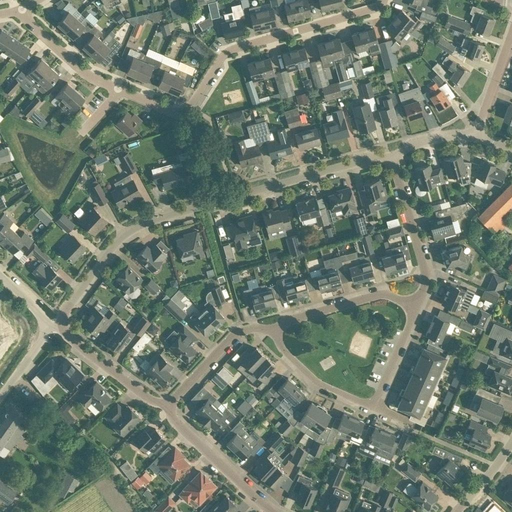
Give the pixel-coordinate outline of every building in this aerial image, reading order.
[(57,23),(65,31),(76,18),(72,14),(77,9),(68,2),(65,6),(61,2),(60,0),(54,4),(57,6),(56,7),(60,11),(64,15),(57,23)] [(268,0),(270,8),(261,10),(265,27),(276,24),(274,12),(280,11),(276,0),(268,0)] [(276,0),(280,11),(285,10),(288,20),(299,17),(295,0),(276,0)] [(295,0),(299,17),(310,14),(307,0),(295,0)] [(332,8),(330,0),(318,0),(321,10),(332,8)] [(409,0),(408,4),(429,12),(431,6),(426,4),(426,0),(409,0)] [(208,3),(211,18),(220,16),(216,1),(208,3)] [(242,7),(241,3),(231,5),(235,19),(221,22),(225,38),(245,34),(241,17),(244,16),(242,7)] [(248,8),(254,30),(265,27),(261,10),(260,5),(248,8)] [(472,14),(470,21),(477,23),(475,29),(487,33),(493,18),(482,14),(484,9),(472,5),(469,13),(472,14)] [(148,13),(146,17),(159,22),(164,9),(148,13)] [(402,10),(394,19),(410,32),(414,28),(415,28),(421,21),(415,16),(413,19),(402,10)] [(419,17),(433,22),(436,16),(422,11),(419,17)] [(89,12),(85,16),(93,23),(97,19),(89,12)] [(120,13),(115,17),(120,23),(125,18),(120,13)] [(147,13),(138,16),(139,23),(143,24),(147,13)] [(447,15),(444,25),(452,28),(453,29),(459,31),(467,34),(471,23),(447,15)] [(198,23),(202,30),(213,24),(210,16),(198,23)] [(81,30),(85,34),(93,25),(85,17),(80,22),(76,18),(65,31),(73,38),(81,30)] [(410,32),(394,19),(387,28),(400,39),(407,30),(410,32)] [(130,34),(136,36),(142,25),(136,22),(130,34)] [(167,24),(160,26),(162,33),(169,30),(167,24)] [(82,46),(90,54),(102,41),(97,37),(102,33),(93,25),(85,34),(89,38),(82,46)] [(175,28),(171,37),(176,39),(180,30),(175,28)] [(374,28),(363,31),(369,54),(380,51),(378,43),(374,28)] [(0,30),(0,48),(1,50),(11,36),(1,29),(0,30)] [(363,31),(351,34),(356,51),(357,50),(359,57),(369,54),(363,31)] [(431,34),(428,40),(462,61),(465,54),(478,59),(483,44),(471,39),(471,40),(463,37),(459,47),(456,45),(455,46),(440,36),(438,39),(431,34)] [(1,50),(11,56),(20,42),(11,36),(1,50)] [(102,41),(90,54),(98,61),(106,53),(110,57),(121,45),(113,37),(106,45),(102,41)] [(339,38),(328,41),(333,58),(332,58),(334,64),(339,81),(348,79),(345,66),(347,63),(353,61),(350,52),(344,54),(339,38)] [(328,41),(317,44),(321,60),(323,67),(334,64),(332,58),(333,58),(328,41)] [(20,42),(11,56),(21,62),(30,49),(20,42)] [(196,50),(204,57),(209,51),(201,44),(196,50)] [(304,47),(293,50),(298,66),(308,63),(309,63),(304,47)] [(146,54),(130,48),(125,59),(131,61),(126,72),(136,76),(146,54)] [(394,49),(387,51),(391,66),(398,64),(394,50),(394,49)] [(293,50),(282,53),(287,70),(287,69),(298,66),(293,50)] [(387,51),(380,53),(385,68),(391,66),(387,51)] [(161,61),(146,54),(136,76),(146,81),(151,71),(156,73),(161,61)] [(450,76),(458,82),(461,84),(470,71),(458,63),(458,64),(446,56),(442,62),(454,70),(450,76)] [(270,57),(259,60),(264,76),(274,73),(275,73),(270,57)] [(29,80),(33,84),(37,80),(49,66),(41,58),(24,76),(29,80)] [(359,59),(353,61),(354,66),(357,76),(364,74),(359,59)] [(259,60),(247,63),(252,80),(264,76),(259,60)] [(177,68),(161,61),(156,73),(162,75),(157,85),(167,90),(177,68)] [(177,68),(167,90),(178,94),(182,84),(187,86),(195,68),(180,61),(179,62),(177,68)] [(436,72),(444,80),(450,75),(437,61),(431,66),(436,72)] [(37,80),(33,84),(38,88),(42,92),(58,74),(49,66),(37,80)] [(20,71),(18,69),(12,75),(15,77),(20,71)] [(324,69),(318,71),(322,85),(329,83),(325,69),(324,69)] [(318,71),(311,73),(315,87),(316,87),(322,85),(318,71)] [(444,80),(436,72),(431,77),(439,85),(444,80)] [(4,90),(10,95),(21,82),(15,77),(4,90)] [(302,80),(303,82),(303,86),(311,84),(309,78),(302,80)] [(290,79),(283,81),(287,95),(288,95),(294,93),(290,79)] [(252,80),(246,83),(253,106),(260,103),(258,98),(252,80)] [(59,101),(63,105),(77,89),(69,81),(55,96),(60,101),(59,101)] [(283,81),(276,83),(279,93),(281,97),(287,95),(283,81)] [(360,83),(365,97),(373,95),(369,81),(360,83)] [(322,87),(326,99),(342,94),(338,82),(322,87)] [(430,96),(438,109),(449,102),(441,89),(440,90),(435,82),(429,86),(434,93),(430,96)] [(418,86),(398,93),(402,106),(404,105),(409,118),(422,113),(418,100),(425,98),(418,86)] [(77,89),(63,105),(67,108),(68,107),(72,112),(86,97),(77,89)] [(309,91),(296,95),(298,105),(312,101),(309,91)] [(382,95),(376,97),(384,125),(397,121),(392,107),(398,105),(395,96),(384,99),(382,95)] [(34,110),(42,101),(36,96),(22,112),(28,117),(29,116),(34,110)] [(351,106),(358,132),(376,128),(368,101),(351,106)] [(269,105),(271,111),(278,109),(276,103),(269,105)] [(323,124),(328,141),(349,135),(341,108),(331,111),(334,121),(323,124)] [(34,110),(29,116),(33,120),(38,114),(34,110)] [(242,111),(236,113),(238,120),(244,119),(242,111)] [(116,123),(129,135),(142,121),(133,113),(130,116),(126,112),(116,123)] [(299,114),(286,117),(289,128),(302,124),(299,114)] [(264,116),(255,119),(256,123),(259,134),(266,132),(269,131),(264,116)] [(248,125),(247,125),(247,126),(250,137),(253,136),(259,134),(256,123),(248,125)] [(269,131),(266,132),(269,142),(267,142),(271,157),(291,151),(287,136),(284,127),(276,129),(271,131),(269,131)] [(295,134),(299,149),(320,143),(316,128),(295,134)] [(238,141),(235,141),(237,150),(237,151),(241,166),(249,163),(249,162),(261,159),(262,160),(258,145),(255,145),(253,136),(250,137),(242,139),(239,140),(239,139),(238,140),(238,141)] [(6,148),(0,149),(0,161),(10,159),(6,148)] [(117,156),(127,173),(136,168),(127,151),(117,156)] [(186,152),(178,154),(180,160),(188,158),(186,152)] [(448,177),(459,174),(462,184),(469,182),(470,162),(462,161),(461,155),(444,160),(448,177)] [(99,156),(94,158),(96,164),(102,161),(99,156)] [(489,181),(500,185),(505,172),(494,168),(495,165),(484,160),(481,167),(479,167),(475,177),(489,182),(489,181)] [(160,166),(151,168),(155,182),(163,180),(165,187),(165,186),(177,183),(178,184),(186,181),(182,166),(181,162),(160,168),(160,166)] [(429,164),(414,169),(419,184),(416,185),(415,188),(415,190),(416,193),(418,194),(420,195),(423,195),(425,193),(426,190),(426,187),(426,188),(435,185),(435,184),(444,182),(440,167),(431,170),(429,164)] [(127,183),(112,192),(120,206),(141,194),(133,180),(129,174),(124,177),(127,183)] [(367,196),(361,197),(366,214),(376,211),(374,203),(378,202),(378,200),(387,197),(384,186),(382,187),(379,178),(364,183),(367,196)] [(500,216),(511,203),(511,182),(477,216),(488,227),(489,227),(495,233),(495,234),(507,222),(506,222),(500,216)] [(90,188),(99,204),(107,200),(98,183),(90,188)] [(341,189),(342,191),(328,195),(333,211),(342,208),(344,214),(356,210),(350,187),(341,189)] [(302,200),(295,203),(298,212),(300,219),(315,215),(318,226),(330,222),(325,207),(319,209),(316,197),(308,199),(308,198),(302,200)] [(86,210),(78,218),(94,233),(107,220),(95,209),(96,207),(91,202),(85,210),(86,210)] [(447,216),(437,219),(429,221),(434,238),(444,235),(444,237),(455,234),(451,221),(456,220),(467,208),(465,202),(445,208),(447,216)] [(267,213),(263,214),(268,231),(270,239),(285,234),(284,229),(291,227),(286,209),(279,211),(279,209),(272,211),(271,209),(267,211),(267,213)] [(0,241),(3,244),(15,231),(10,226),(14,222),(4,213),(0,216),(0,241)] [(46,214),(43,218),(43,221),(46,224),(51,219),(46,214)] [(56,221),(68,232),(74,225),(62,214),(56,221)] [(242,220),(230,223),(235,241),(236,241),(238,249),(246,247),(244,239),(249,237),(251,245),(261,242),(258,232),(256,232),(251,215),(241,218),(242,220)] [(365,225),(358,227),(360,235),(367,233),(365,225)] [(385,229),(388,238),(404,234),(401,225),(385,229)] [(187,233),(187,236),(176,239),(180,256),(195,251),(196,257),(204,255),(197,230),(187,233)] [(15,231),(3,244),(13,253),(18,246),(23,251),(34,240),(25,232),(21,236),(15,231)] [(374,234),(376,241),(382,240),(380,232),(374,234)] [(285,237),(290,255),(303,251),(298,233),(285,237)] [(368,234),(362,235),(361,236),(366,254),(374,252),(368,234)] [(60,251),(72,262),(86,247),(74,236),(60,251)] [(25,252),(28,256),(32,252),(43,262),(49,255),(34,242),(25,252)] [(390,248),(396,269),(407,267),(404,259),(410,258),(406,243),(390,248)] [(136,256),(152,271),(162,260),(167,254),(156,244),(151,249),(146,245),(136,256)] [(446,266),(454,264),(466,269),(471,257),(463,254),(461,245),(442,250),(446,266)] [(381,257),(386,272),(396,269),(390,248),(386,249),(387,255),(381,257)] [(364,279),(358,258),(347,260),(345,254),(339,255),(343,270),(349,268),(353,282),(364,279)] [(363,254),(357,255),(358,258),(364,279),(374,276),(368,255),(364,256),(363,254)] [(336,264),(325,266),(331,288),(342,285),(338,271),(343,270),(339,255),(334,257),(336,264)] [(277,260),(271,262),(272,268),(279,266),(277,260)] [(33,271),(51,289),(62,277),(48,264),(45,267),(40,263),(33,271)] [(120,285),(127,292),(128,293),(129,292),(130,292),(142,279),(128,265),(115,278),(121,284),(120,285)] [(310,277),(313,287),(319,285),(320,291),(331,288),(325,266),(309,271),(310,277)] [(213,269),(206,270),(208,277),(214,275),(213,269)] [(240,280),(238,273),(231,275),(234,282),(240,280)] [(297,274),(292,276),(298,297),(309,294),(307,289),(313,287),(310,277),(304,279),(298,280),(297,274)] [(486,290),(498,295),(505,279),(493,274),(486,290)] [(223,275),(217,277),(219,283),(225,281),(223,275)] [(277,283),(280,296),(286,295),(288,300),(298,297),(292,276),(276,280),(277,283)] [(144,285),(153,293),(159,287),(151,279),(144,285)] [(265,283),(259,285),(266,307),(276,304),(275,298),(280,296),(277,283),(271,285),(271,288),(266,290),(265,283)] [(447,285),(444,292),(469,303),(474,292),(467,288),(466,290),(450,283),(449,286),(447,285)] [(266,307),(259,285),(254,286),(245,289),(249,306),(253,305),(255,310),(266,307)] [(207,307),(202,312),(216,327),(225,319),(213,305),(215,303),(216,304),(225,301),(220,286),(210,289),(211,290),(213,296),(207,301),(204,304),(207,307)] [(179,288),(170,298),(177,304),(185,294),(179,288)] [(481,297),(495,304),(499,297),(484,290),(481,297)] [(469,303),(444,292),(441,299),(442,300),(441,303),(457,310),(459,306),(467,309),(469,303)] [(117,302),(113,306),(119,311),(127,302),(121,297),(117,302)] [(163,305),(179,320),(186,313),(177,304),(170,298),(163,305)] [(91,314),(83,324),(95,332),(99,327),(104,332),(117,315),(109,308),(104,314),(102,312),(94,306),(89,313),(91,314)] [(473,324),(484,329),(491,313),(480,308),(473,324)] [(434,314),(430,324),(450,333),(455,324),(458,325),(458,326),(471,332),(473,325),(461,320),(461,319),(439,310),(437,316),(434,314)] [(194,312),(190,316),(206,335),(216,327),(202,312),(197,316),(194,312)] [(132,329),(139,335),(150,322),(142,316),(132,329)] [(108,342),(118,350),(124,342),(126,344),(135,332),(120,321),(117,325),(111,333),(113,334),(108,342)] [(146,330),(153,335),(158,328),(151,323),(146,330)] [(501,353),(511,358),(511,339),(511,335),(511,331),(494,323),(491,330),(493,330),(491,336),(498,338),(496,343),(504,346),(501,353)] [(170,345),(169,346),(171,348),(171,349),(174,352),(175,352),(185,361),(196,349),(192,345),(198,338),(195,335),(183,324),(178,331),(181,334),(170,345)] [(450,333),(430,324),(425,334),(431,337),(429,342),(443,349),(450,333)] [(138,338),(145,344),(149,339),(142,333),(138,338)] [(423,347),(418,359),(442,370),(448,358),(423,347)] [(244,350),(233,363),(247,376),(265,356),(256,348),(249,355),(244,350)] [(466,349),(463,357),(469,360),(473,352),(466,349)] [(475,350),(472,357),(486,362),(489,355),(475,350)] [(145,371),(155,380),(156,379),(162,384),(171,374),(168,371),(173,366),(165,359),(159,354),(157,357),(150,364),(151,365),(145,371)] [(265,356),(247,376),(261,389),(272,377),(267,372),(274,365),(265,356)] [(491,384),(490,385),(497,388),(498,387),(508,391),(510,388),(511,389),(511,385),(511,377),(506,375),(507,371),(509,372),(511,365),(511,364),(490,356),(487,363),(488,363),(485,372),(492,375),(489,383),(491,384)] [(36,374),(45,382),(54,373),(69,389),(83,375),(66,359),(59,366),(51,359),(36,374)] [(418,359),(413,371),(437,382),(442,370),(418,359)] [(450,384),(456,387),(464,369),(458,366),(450,384)] [(413,371),(408,383),(432,394),(437,382),(413,371)] [(281,392),(286,396),(296,385),(288,377),(279,387),(274,383),(268,389),(276,397),(281,392)] [(86,405),(91,400),(100,409),(111,398),(101,389),(103,388),(96,381),(85,393),(83,392),(78,397),(86,405)] [(408,383),(402,395),(427,406),(427,405),(431,406),(434,401),(429,399),(432,394),(408,383)] [(296,385),(286,396),(280,401),(293,413),(301,404),(297,400),(304,393),(296,385)] [(198,417),(203,422),(217,407),(212,402),(216,398),(203,386),(194,395),(203,403),(196,412),(199,415),(198,417)] [(476,411),(496,420),(502,405),(498,403),(501,396),(478,386),(472,400),(479,403),(476,411)] [(245,399),(251,404),(256,398),(250,393),(245,399)] [(427,406),(402,395),(397,407),(411,413),(409,416),(423,423),(426,417),(422,415),(427,406)] [(238,405),(245,411),(250,406),(243,400),(238,405)] [(67,401),(57,411),(62,416),(67,410),(72,406),(67,401)] [(302,413),(294,424),(300,428),(304,422),(309,426),(322,406),(320,404),(317,403),(316,405),(311,402),(305,412),(303,411),(302,413)] [(111,422),(111,423),(123,434),(140,417),(128,406),(124,410),(117,403),(105,416),(111,422)] [(11,404),(0,420),(0,435),(13,445),(25,428),(18,423),(25,414),(11,404)] [(252,406),(247,411),(252,415),(257,410),(252,406)] [(309,426),(305,431),(316,439),(315,440),(324,444),(326,440),(330,428),(325,426),(323,425),(330,414),(326,411),(327,410),(325,408),(322,406),(309,426)] [(217,407),(203,422),(209,427),(210,425),(214,429),(222,421),(226,425),(235,416),(226,408),(222,412),(217,407)] [(341,419),(337,428),(342,430),(339,437),(341,438),(344,439),(347,432),(354,417),(343,413),(341,419)] [(347,432),(344,439),(349,441),(352,434),(357,436),(361,427),(364,421),(354,417),(347,432)] [(239,420),(228,432),(232,436),(226,443),(234,450),(249,434),(241,427),(244,425),(239,420)] [(278,428),(285,435),(293,426),(287,420),(278,428)] [(470,420),(462,440),(484,449),(490,434),(484,432),(487,426),(470,420)] [(367,429),(363,439),(366,440),(363,445),(376,450),(385,430),(375,426),(372,431),(367,429)] [(144,451),(148,446),(153,451),(155,453),(162,446),(160,444),(165,438),(155,428),(149,434),(145,429),(138,436),(133,440),(144,451)] [(330,428),(326,440),(331,442),(336,431),(333,429),(330,428)] [(265,443),(272,450),(284,437),(277,430),(265,443)] [(376,450),(376,451),(386,455),(387,452),(393,454),(398,443),(393,440),(395,435),(385,430),(376,450)] [(403,431),(400,438),(409,442),(412,435),(403,431)] [(249,434),(234,450),(242,458),(249,450),(253,454),(262,446),(249,434)] [(13,445),(0,435),(0,450),(3,445),(10,450),(13,445)] [(314,454),(318,456),(324,444),(315,441),(310,453),(314,454)] [(291,460),(300,465),(307,452),(297,444),(289,452),(293,455),(291,460)] [(189,464),(182,457),(184,456),(175,447),(166,456),(162,452),(149,465),(155,471),(160,466),(167,473),(169,471),(176,478),(189,464)] [(254,469),(264,479),(277,465),(269,458),(272,454),(267,449),(255,462),(258,464),(254,469)] [(443,479),(444,478),(450,483),(451,482),(453,482),(456,479),(456,477),(460,472),(455,467),(456,463),(459,464),(462,457),(445,449),(439,464),(442,466),(436,473),(443,479)] [(328,460),(334,461),(336,453),(330,451),(328,460)] [(306,457),(305,458),(311,461),(314,454),(310,453),(308,452),(308,453),(306,457)] [(335,463),(343,466),(346,459),(338,455),(335,463)] [(400,470),(415,481),(421,472),(407,461),(400,470)] [(326,482),(337,486),(345,468),(334,463),(326,482)] [(277,465),(264,479),(265,478),(275,488),(279,483),(287,491),(292,480),(277,465)] [(134,470),(127,475),(130,480),(137,474),(134,470)] [(145,471),(139,477),(144,482),(150,476),(145,471)] [(177,496),(186,505),(191,500),(197,505),(215,486),(209,480),(210,479),(204,474),(204,475),(200,471),(182,490),(182,491),(177,496)] [(56,494),(63,497),(67,489),(72,491),(78,480),(66,474),(56,494)] [(309,484),(311,480),(298,475),(297,479),(293,488),(299,490),(295,501),(309,507),(313,497),(317,487),(309,484)] [(132,482),(137,489),(143,482),(137,476),(132,482)] [(0,498),(8,504),(16,493),(0,481),(0,498)] [(402,489),(427,509),(435,499),(433,498),(436,494),(430,489),(431,488),(423,482),(422,481),(417,488),(410,482),(408,482),(402,489)] [(510,487),(503,495),(511,502),(511,482),(509,486),(510,487)] [(323,511),(341,511),(343,508),(346,508),(348,502),(347,500),(347,499),(339,496),(341,490),(335,487),(332,493),(332,492),(323,511)] [(379,503),(387,507),(388,504),(392,495),(393,492),(385,489),(379,503)] [(392,495),(388,504),(394,507),(398,498),(392,495)] [(155,510),(157,511),(165,511),(175,502),(168,496),(155,510)] [(209,511),(229,511),(236,505),(226,496),(220,502),(218,501),(208,511),(209,511)] [(376,511),(379,506),(373,503),(371,509),(361,505),(358,511),(376,511)] [(494,503),(485,511),(504,511),(494,503)]
